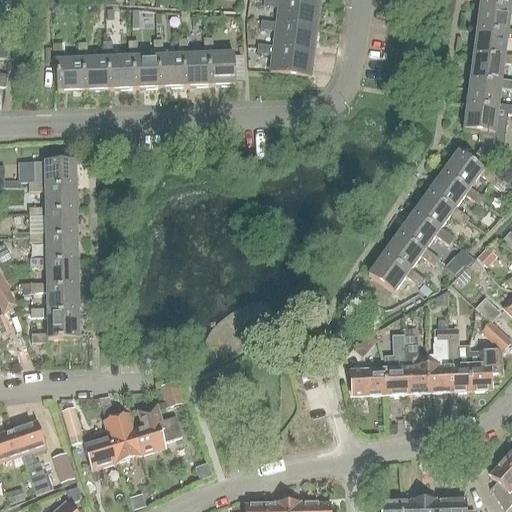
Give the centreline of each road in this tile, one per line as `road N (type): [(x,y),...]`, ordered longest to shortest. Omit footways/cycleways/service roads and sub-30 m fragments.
road 1 (residential): [(0,130),(320,116),(346,90),(360,0)]
road 2 (residential): [(183,511),(263,481),(351,461)]
road 3 (residential): [(351,461),(443,445),(511,407)]
road 4 (residential): [(0,394),(149,382)]
